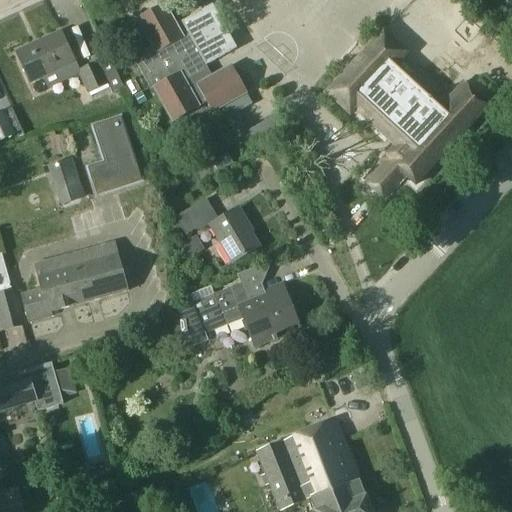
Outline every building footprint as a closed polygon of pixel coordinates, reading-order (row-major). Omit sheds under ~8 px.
[(152,47),(132,58),(151,91),(153,90),(173,124),(200,109),(200,108),(207,104),(212,113),(248,91),(232,66),(212,78),(206,67),(189,36),(184,39),(165,5),(137,20),(152,47)] [(212,6),(182,23),(189,36),(206,67),(237,50),(212,6)] [(362,55),(327,95),(351,116),(356,110),(396,147),(389,155),(365,181),(383,199),(398,183),(404,176),(415,186),(488,107),(464,85),(451,98),(412,66),(403,58),(407,53),(384,31),(362,55)] [(61,33),(16,54),(30,84),(75,63),(61,33)] [(99,61),(77,72),(88,96),(110,85),(113,93),(123,89),(109,57),(99,61)] [(10,110),(0,114),(0,143),(21,134),(10,110)] [(104,163),(87,169),(96,198),(142,183),(121,118),(92,127),(104,163)] [(62,207),(84,199),(77,177),(54,184),(62,207)] [(185,213),(175,219),(179,226),(185,237),(196,230),(198,233),(210,226),(233,264),(259,249),(246,228),(248,227),(238,209),(218,221),(206,200),(185,213)] [(197,237),(183,245),(191,259),(205,251),(197,237)] [(42,291),(22,296),(29,323),(51,318),(50,314),(127,292),(114,244),(35,266),(42,291)] [(191,305),(172,313),(178,355),(206,343),(204,337),(245,321),(256,347),(299,330),(282,287),(265,293),(247,300),(241,285),(191,305)] [(13,291),(0,295),(0,316),(4,333),(24,327),(13,291)] [(22,384),(0,389),(0,415),(36,404),(38,413),(64,406),(62,399),(76,395),(69,370),(54,375),(52,366),(42,369),(19,375),(22,384)] [(289,441),(257,453),(280,511),(311,499),(332,491),(333,494),(359,484),(335,422),(294,438),(294,439),(289,441)] [(332,491),(311,499),(316,511),(371,511),(365,497),(364,497),(359,484),(333,494),(332,491)] [(19,492),(0,497),(0,501),(3,511),(13,511),(24,509),(19,492)]
